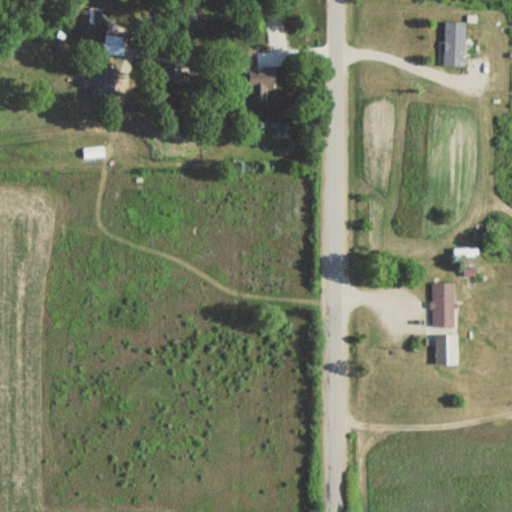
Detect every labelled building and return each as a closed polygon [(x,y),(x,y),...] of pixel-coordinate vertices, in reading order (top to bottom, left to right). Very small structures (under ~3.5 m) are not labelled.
[(95,45),(101,12),(82,9),(76,42),(95,45)] [(439,66),(462,66),(462,23),(439,23),(439,66)] [(275,88),(271,73),(258,76),(252,51),(244,53),(246,59),(233,62),(240,90),(247,89),(250,101),(264,98),(263,91),(275,88)] [(88,100),(112,100),(112,68),(88,68),(88,100)] [(470,269),(460,269),(460,277),(470,277),(470,269)] [(430,365),(453,365),(453,334),(452,334),(452,283),(429,284),(430,365)]
